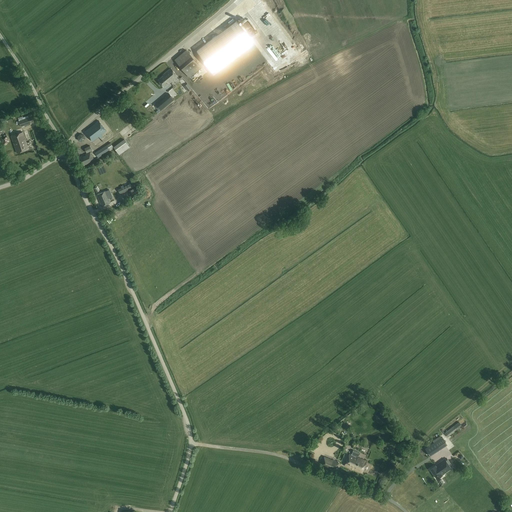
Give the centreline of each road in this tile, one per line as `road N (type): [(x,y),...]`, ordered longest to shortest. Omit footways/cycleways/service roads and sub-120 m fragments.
road 1 (unclassified): [(190,443),(185,414),(66,152)]
road 2 (unclassified): [(405,511),(290,459),(190,443)]
road 3 (unclassified): [(64,146),(233,0)]
road 4 (unclassified): [(64,146),(0,33)]
